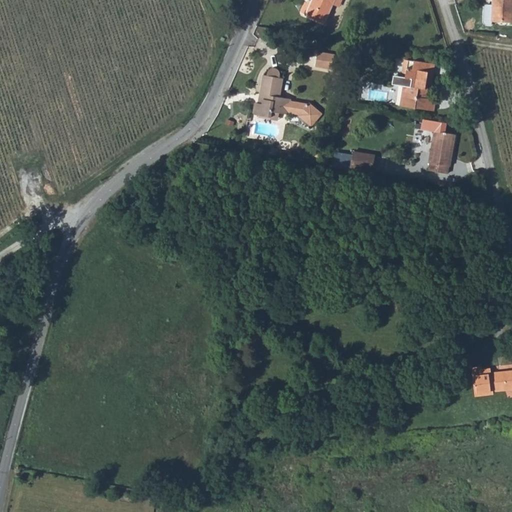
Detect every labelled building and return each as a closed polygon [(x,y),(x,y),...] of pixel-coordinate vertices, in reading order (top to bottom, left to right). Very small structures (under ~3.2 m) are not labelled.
[(323,22),(331,4),(332,0),(308,0),(302,14),(323,22)] [(511,0),(494,0),(494,6),(490,5),(482,5),(480,8),(479,20),(482,23),(489,24),(489,20),(511,22),(511,0)] [(315,57),(313,74),(329,76),(332,59),(315,57)] [(400,106),(422,110),(423,99),(425,84),(430,84),(433,60),(413,57),(413,59),(403,57),(400,74),(393,73),(392,82),(403,84),(400,106)] [(262,101),(258,101),(255,100),(254,112),(269,114),(270,109),(279,110),(288,111),(289,109),(301,111),(301,113),(309,119),(319,105),(310,99),(308,101),(295,99),(279,96),(282,76),(279,76),(280,70),(278,66),(275,65),(272,65),(268,65),(267,69),(266,74),(262,73),(260,89),(263,90),(262,101)] [(423,99),(422,110),(437,112),(439,101),(423,99)] [(270,109),(269,114),(269,118),(278,119),(279,110),(270,109)] [(451,145),(447,145),(449,132),(431,129),(427,161),(429,162),(428,169),(444,172),(445,165),(448,165),(451,145)] [(351,150),(349,164),(371,168),(374,154),(351,150)] [(332,154),(331,163),(339,164),(340,155),(332,154)] [(490,279),(470,283),(472,297),(493,293),(490,279)] [(488,365),(470,368),(470,374),(477,373),(477,371),(481,367),(482,370),(489,369),(488,365)] [(477,373),(470,374),(472,392),(479,392),(480,394),(492,393),(492,390),(511,388),(511,370),(489,373),(489,369),(482,370),(481,367),(477,371),(477,373)]
